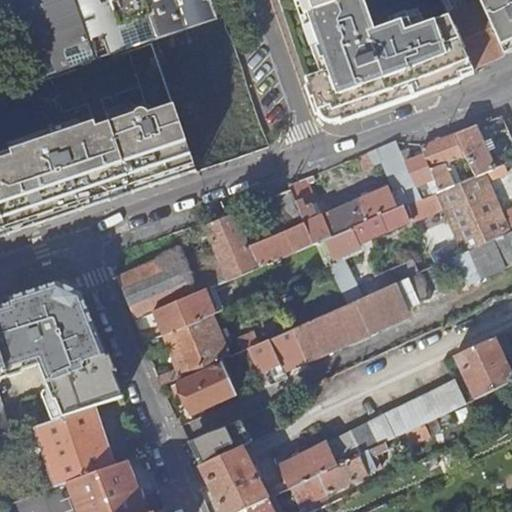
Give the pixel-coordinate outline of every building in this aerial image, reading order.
[(1,0),(8,21),(29,83),(61,72),(36,0),(1,0)] [(36,0),(61,72),(66,70),(94,61),(72,0),(36,0)] [(72,0),(94,61),(104,57),(124,50),(106,0),(72,0)] [(106,0),(124,50),(151,41),(153,41),(138,0),(106,0)] [(172,0),(138,0),(153,41),(183,31),(172,0)] [(206,0),(172,0),(183,31),(183,30),(213,20),(206,0)] [(443,86),(473,73),(471,69),(447,17),(422,26),(418,15),(404,20),(406,23),(395,27),(394,24),(371,32),(359,0),(296,0),(295,1),(306,31),(309,30),(315,48),(312,49),(317,61),(319,60),(323,72),(303,79),(315,113),(328,108),(330,113),(339,117),(354,112),(355,116),(415,95),(414,91),(441,81),(443,86)] [(439,0),(447,17),(471,69),(503,55),(477,0),(439,0)] [(511,0),(477,0),(503,55),(511,50),(511,0)] [(187,41),(225,29),(221,18),(213,20),(183,30),(183,31),(187,41)] [(153,41),(151,41),(155,52),(187,41),(183,31),(153,41)] [(191,51),(158,62),(171,100),(204,89),(191,51)] [(262,136),(242,78),(226,83),(235,107),(218,113),(230,148),(262,136)] [(440,87),(443,86),(441,81),(414,91),(415,95),(440,87)] [(204,89),(171,100),(173,106),(206,94),(204,89)] [(338,123),(355,116),(354,112),(339,117),(330,113),(328,108),(315,113),(338,123)] [(135,118),(126,121),(147,182),(178,171),(179,174),(196,172),(174,109),(148,117),(147,115),(145,115),(144,114),(142,114),(141,114),(139,114),(137,115),(136,116),(135,117),(135,118)] [(503,116),(489,122),(494,132),(507,127),(503,116)] [(94,126),(86,129),(109,196),(147,182),(126,121),(96,131),(94,126)] [(78,124),(35,138),(37,144),(80,131),(78,124)] [(456,135),(457,136),(466,156),(476,178),(494,170),(475,127),(456,135)] [(109,196),(86,129),(80,131),(37,144),(62,217),(73,212),(72,208),(109,196)] [(457,136),(423,149),(425,155),(435,180),(440,193),(455,186),(446,164),(466,156),(457,136)] [(37,144),(35,138),(8,147),(10,153),(37,144)] [(204,145),(211,167),(229,161),(221,139),(204,145)] [(314,176),(290,185),(292,191),(314,246),(317,245),(325,241),(333,261),(361,249),(360,245),(415,222),(423,218),(424,220),(445,211),(437,194),(434,196),(422,201),(416,187),(406,163),(396,142),(342,164),(347,178),(373,168),(371,162),(382,158),(391,181),(396,178),(402,192),(392,196),(389,188),(322,217),(309,185),(316,182),(314,176)] [(63,219),(62,217),(37,144),(10,153),(11,158),(0,162),(0,213),(6,231),(33,222),(35,228),(63,219)] [(425,155),(406,163),(416,187),(422,201),(434,196),(437,194),(440,193),(435,180),(425,155)] [(440,193),(437,194),(445,211),(463,254),(469,252),(495,241),(511,233),(511,209),(501,215),(487,182),(508,173),(505,165),(494,170),(476,178),(455,186),(440,193)] [(178,171),(147,182),(149,189),(196,172),(179,174),(178,171)] [(147,182),(109,196),(111,202),(149,189),(147,182)] [(290,232),(249,250),(256,270),(259,269),(314,246),(292,191),(277,196),(290,232)] [(111,202),(109,196),(72,208),(73,212),(62,217),(63,219),(111,202)] [(184,265),(196,296),(228,282),(233,280),(256,270),(249,250),(235,214),(205,227),(216,252),(184,265)] [(6,231),(8,237),(35,228),(33,222),(6,231)] [(495,241),(469,252),(481,278),(482,280),(507,268),(495,241)] [(469,252),(463,254),(455,258),(467,284),(481,278),(469,252)] [(196,296),(184,265),(180,256),(119,280),(127,301),(136,322),(154,314),(196,296)] [(259,269),(256,270),(233,280),(243,303),(269,292),(259,269)] [(430,300),(419,274),(396,284),(407,310),(430,300)] [(196,296),(154,314),(163,336),(214,316),(213,315),(238,305),(228,282),(196,296)] [(89,307),(83,292),(60,283),(0,302),(0,438),(38,426),(94,407),(94,406),(123,396),(113,370),(107,355),(89,307)] [(396,284),(347,305),(332,312),(345,340),(408,312),(407,310),(396,284)] [(304,359),(283,368),(286,375),(411,319),(408,312),(345,340),(332,312),(292,330),(304,359)] [(177,372),(159,379),(162,387),(230,357),(214,316),(163,336),(177,372)] [(259,344),(252,348),(264,374),(282,366),(283,368),(304,359),(292,330),(259,344)] [(236,340),(241,352),(252,348),(259,344),(254,333),(236,340)] [(511,375),(495,338),(455,356),(475,401),(511,383),(511,375)] [(193,415),(237,395),(224,363),(180,383),(193,415)] [(387,451),(384,445),(402,436),(433,421),(467,404),(456,381),(279,468),(286,482),(289,490),(299,509),(376,471),(370,459),(387,451)] [(108,450),(94,407),(38,426),(53,469),(108,450)] [(194,470),(201,467),(242,449),(253,444),(242,420),(184,447),(194,470)] [(433,421),(402,436),(408,449),(440,435),(433,421)] [(242,449),(201,467),(206,479),(211,488),(252,468),(242,449)] [(113,466),(108,450),(53,469),(59,486),(70,482),(113,466)] [(146,511),(128,460),(113,466),(70,482),(81,511),(146,511)] [(222,511),(241,511),(267,500),(252,468),(211,488),(222,511)] [(289,490),(286,482),(269,490),(272,498),(280,494),(289,490)] [(267,500),(241,511),(290,511),(289,509),(283,511),(273,511),(285,505),(280,494),(272,498),(267,500)]
